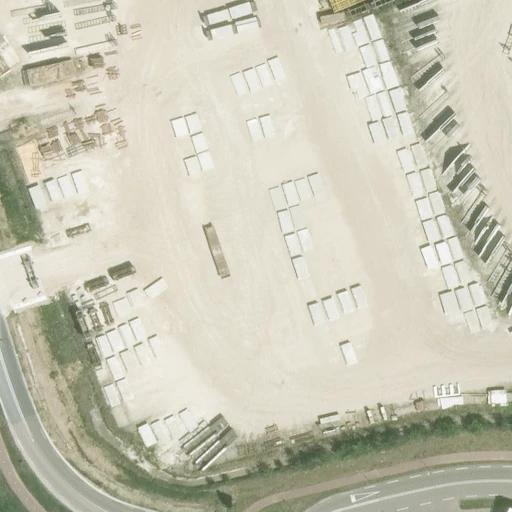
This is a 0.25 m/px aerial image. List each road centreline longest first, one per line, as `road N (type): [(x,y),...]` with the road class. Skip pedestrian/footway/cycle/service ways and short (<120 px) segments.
road 1 (tertiary): [(0,355),(35,444),(58,478),(106,511)]
road 2 (tertiary): [(338,511),(456,482),(511,480)]
road 3 (unknown): [(511,122),(473,36),(485,9),(511,0)]
